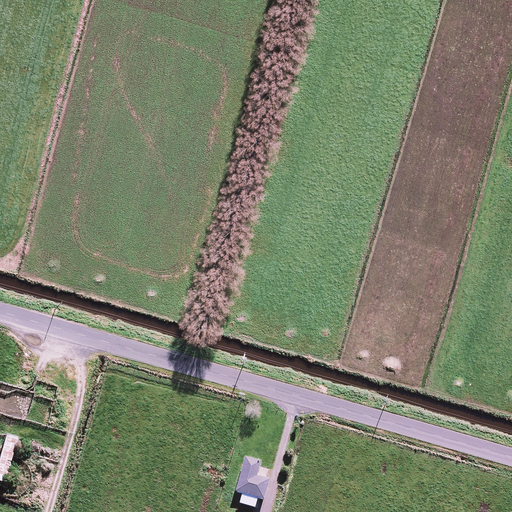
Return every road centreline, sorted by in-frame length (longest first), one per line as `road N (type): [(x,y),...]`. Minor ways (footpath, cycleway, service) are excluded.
road 1 (unclassified): [(0,309),(511,457)]
road 2 (track): [(49,511),(74,423),(86,336)]
